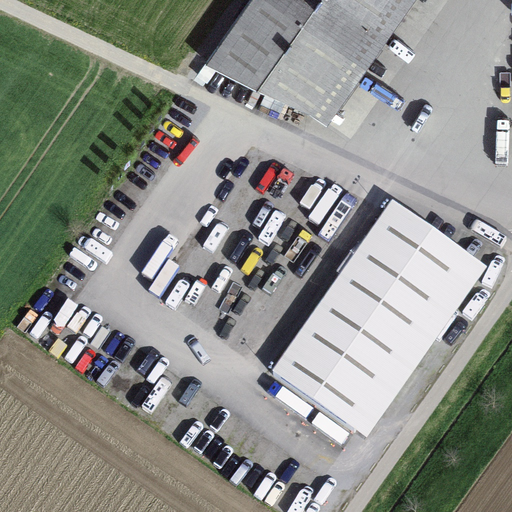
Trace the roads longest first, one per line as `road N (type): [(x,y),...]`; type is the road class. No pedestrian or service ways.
road 1 (unclassified): [(353,511),(511,286)]
road 2 (track): [(17,0),(185,79)]
